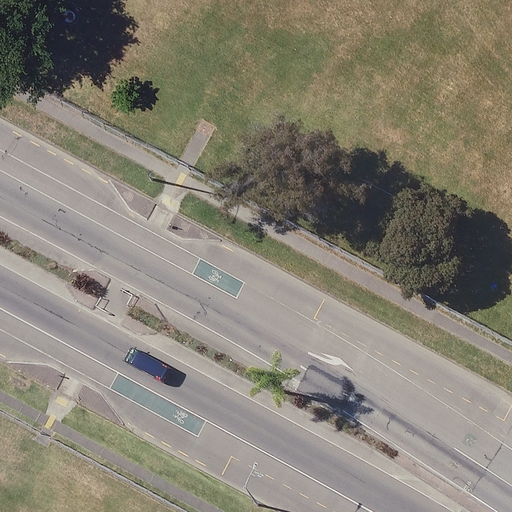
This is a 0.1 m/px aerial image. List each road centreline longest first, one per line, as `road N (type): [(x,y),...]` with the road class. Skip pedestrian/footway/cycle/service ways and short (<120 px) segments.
road 1 (secondary): [(0,191),(401,413),(511,487)]
road 2 (secondary): [(408,511),(0,284)]
